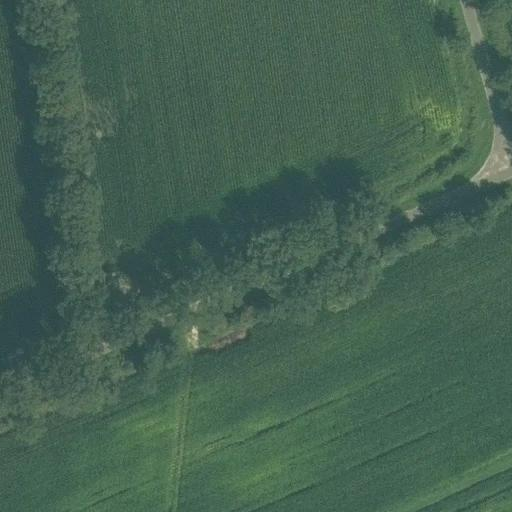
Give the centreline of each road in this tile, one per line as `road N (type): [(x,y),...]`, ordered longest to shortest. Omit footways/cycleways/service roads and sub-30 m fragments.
road 1 (unclassified): [(0,389),(511,170)]
road 2 (unclassified): [(511,159),(465,0)]
